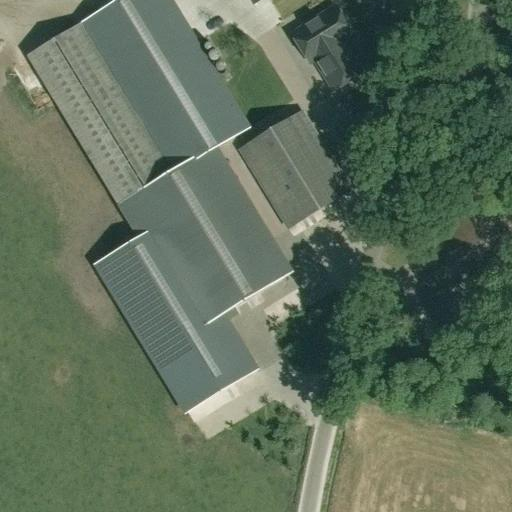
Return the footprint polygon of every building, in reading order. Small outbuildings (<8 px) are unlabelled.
[(212,151),(248,129),(168,0),(122,0),(32,55),(143,238),(98,266),(187,413),(256,371),(223,315),(288,276),(212,151)] [(292,35),(310,64),(315,61),(334,91),(363,74),(344,43),(354,37),(336,8),(292,35)] [(301,113),(240,151),(289,229),(350,191),(301,113)] [(422,246),(446,225),(428,205),(405,227),(422,246)] [(268,307),(275,324),(310,311),(304,294),(268,307)]
